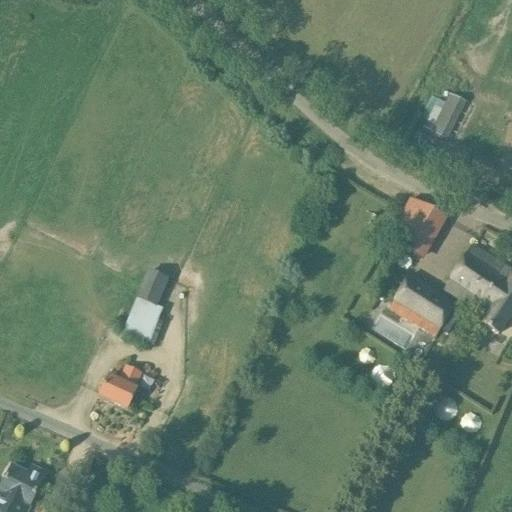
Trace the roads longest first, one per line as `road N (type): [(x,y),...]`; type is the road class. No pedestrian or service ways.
road 1 (unclassified): [(511,226),(379,167),(190,0)]
road 2 (residential): [(0,405),(243,511)]
